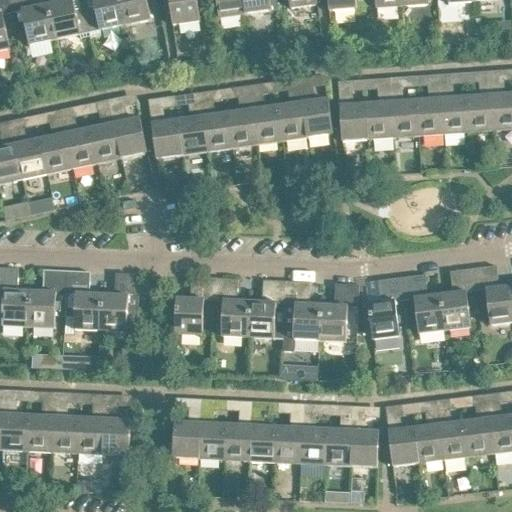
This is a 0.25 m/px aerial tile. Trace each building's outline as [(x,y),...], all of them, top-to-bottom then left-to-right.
[(8,0),(0,0),(0,53),(10,51),(3,16),(12,14),(8,0)] [(33,0),(8,0),(12,14),(17,13),(19,24),(24,23),(29,47),(30,47),(33,59),(53,54),(50,43),(54,42),(47,7),(35,9),(33,0)] [(82,0),(58,0),(60,4),(47,7),(54,42),(80,36),(81,40),(90,38),(82,0)] [(100,32),(121,28),(123,36),(126,35),(119,0),(82,0),(90,38),(101,36),(100,32)] [(119,0),(126,35),(129,34),(127,26),(151,21),(146,0),(119,0)] [(169,0),(173,27),(200,23),(196,0),(169,0)] [(216,0),(219,20),(245,17),(242,0),(216,0)] [(242,0),(245,17),(272,13),(269,0),(242,0)] [(318,6),(316,0),(289,0),(291,10),(318,6)] [(365,0),(328,0),(329,13),(357,12),(357,9),(366,9),(365,0)] [(401,0),(365,0),(366,9),(367,9),(366,0),(375,0),(376,10),(402,8),(401,0)] [(401,0),(402,8),(429,6),(428,0),(401,0)] [(166,45),(153,47),(156,59),(168,56),(166,45)] [(72,66),(60,69),(63,79),(63,80),(74,77),(72,66)] [(511,95),(505,96),(504,76),(491,77),(495,133),(511,131),(511,95)] [(479,78),(480,98),(467,99),(470,135),(495,133),(491,77),(479,78)] [(467,99),(454,100),(453,80),(440,81),(444,137),(470,135),(467,99)] [(427,82),(429,102),(416,102),(419,138),(444,137),(440,81),(427,82)] [(334,136),(333,131),(329,101),(315,103),(312,83),(301,85),(308,140),(334,136)] [(404,103),(402,83),(389,84),(393,140),(419,138),(416,102),(404,103)] [(377,85),(378,91),(379,105),(365,106),(368,142),(393,140),(389,84),(377,85)] [(287,87),(288,92),(290,106),(278,108),(283,144),(308,140),(301,85),(287,87)] [(354,107),(352,87),(338,88),(342,144),(368,142),(365,106),(354,107)] [(265,110),(262,90),(250,92),(258,147),(283,144),(278,108),(265,110)] [(238,93),(240,113),(228,115),(233,151),(258,147),(250,92),(238,93)] [(216,117),(213,97),(200,99),(207,154),(233,151),(228,115),(216,117)] [(188,101),(191,121),(177,122),(182,158),(207,154),(200,99),(188,101)] [(148,155),(148,154),(140,120),(127,123),(123,103),(111,106),(123,160),(148,155)] [(149,108),(157,161),(182,158),(177,122),(166,124),(163,104),(156,105),(156,108),(149,108)] [(98,108),(102,128),(90,130),(98,166),(123,160),(111,106),(98,108)] [(78,133),(74,114),(61,116),(73,171),(98,166),(90,130),(78,133)] [(49,119),(53,138),(40,141),(48,176),(73,171),(61,116),(49,119)] [(28,144),(23,124),(11,127),(23,182),(48,176),(40,141),(28,144)] [(0,129),(0,135),(3,149),(0,149),(0,186),(23,182),(11,127),(0,129)] [(131,238),(131,248),(141,248),(142,239),(131,238)] [(511,324),(511,288),(499,289),(497,267),(473,270),(476,293),(486,291),(490,327),(511,324)] [(18,293),(19,271),(0,269),(0,292),(4,292),(2,328),(29,329),(30,293),(18,293)] [(473,270),(450,273),(453,295),(440,297),(445,332),(471,329),(467,294),(476,293),(473,270)] [(65,318),(67,273),(44,272),(43,294),(30,293),(29,329),(55,330),(55,318),(65,318)] [(65,318),(64,335),(74,335),(74,331),(101,332),(102,296),(90,296),(91,274),(67,273),(65,318)] [(140,276),(116,275),(115,297),(102,296),(101,332),(126,333),(125,342),(137,342),(140,276)] [(425,276),(402,279),(405,302),(414,300),(419,336),(445,332),(440,297),(428,298),(425,276)] [(177,300),(175,336),(202,337),(204,302),(213,302),(215,280),(191,279),(190,301),(177,300)] [(402,279),(379,282),(382,304),(368,306),(373,341),(400,338),(395,303),(405,302),(402,279)] [(238,281),(215,280),(213,302),(224,303),(222,338),(248,339),(250,303),(237,303),(238,281)] [(283,353),(287,283),(263,282),(262,304),(250,303),(248,339),(283,341),(283,353)] [(320,343),(322,307),(309,306),(310,284),(287,283),(283,353),(295,353),(295,342),(320,343)] [(359,287),(335,285),(334,307),(322,307),(320,343),(346,344),(348,309),(358,309),(359,287)] [(98,356),(68,355),(67,368),(98,370),(98,356)] [(319,379),(319,368),(289,368),(288,378),(319,379)] [(17,417),(18,397),(4,396),(2,452),(27,453),(29,417),(17,417)] [(43,398),(42,418),(29,417),(27,453),(53,454),(56,399),(43,398)] [(67,419),(68,399),(56,399),(53,454),(78,456),(80,420),(67,419)] [(511,417),(502,419),(500,405),(500,399),(487,400),(494,456),(511,453),(511,417)] [(93,400),(92,420),(80,420),(78,456),(104,457),(107,401),(93,400)] [(475,402),(475,408),(477,422),(464,424),(469,459),(494,456),(487,400),(475,402)] [(118,421),(119,401),(107,401),(104,457),(130,458),(131,422),(118,421)] [(189,407),(189,411),(189,425),(175,424),(173,460),(199,461),(201,405),(196,405),(196,407),(189,407)] [(214,426),(214,412),(215,406),(201,405),(199,461),(224,462),(226,427),(214,426)] [(452,425),(450,411),(449,405),(437,407),(444,462),(469,459),(464,424),(452,425)] [(240,407),(240,413),(239,427),(226,427),(224,462),(250,464),(252,408),(240,407)] [(425,408),(425,414),(427,428),(414,430),(418,466),(444,462),(437,407),(425,408)] [(264,428),(265,414),(265,408),(252,408),(250,464),(275,465),(277,429),(264,428)] [(291,410),(291,415),(290,430),(277,429),(275,465),(301,466),(304,410),(291,410)] [(315,431),(316,416),(316,411),(304,410),(301,466),(327,467),(328,431),(315,431)] [(400,411),(386,413),(393,469),(418,466),(414,430),(402,431),(400,411)] [(341,412),(341,417),(340,432),(328,431),(327,467),(352,468),(355,413),(341,412)] [(366,415),(359,415),(359,413),(355,413),(352,468),(378,470),(379,434),(366,433),(366,415)] [(89,480),(76,480),(76,493),(89,493),(89,480)] [(326,491),(325,503),(336,503),(337,492),(326,491)] [(359,504),(359,493),(350,492),(350,504),(359,504)]
